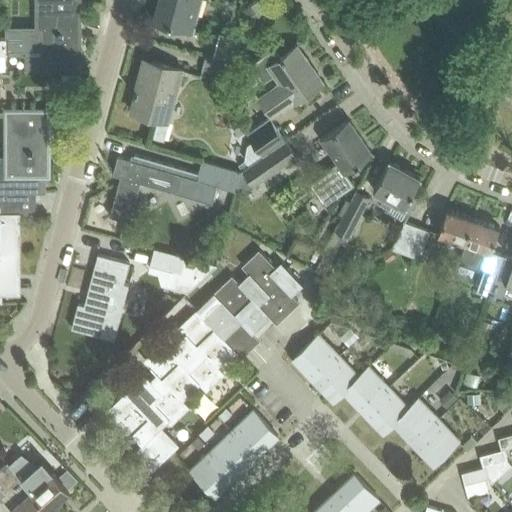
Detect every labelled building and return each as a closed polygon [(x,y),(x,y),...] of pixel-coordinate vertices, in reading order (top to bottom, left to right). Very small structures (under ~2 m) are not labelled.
[(77,54),(76,0),(12,0),(13,12),(41,12),(41,53),(26,53),(26,70),(65,69),(65,54),(77,54)] [(154,19),(193,29),(197,14),(200,0),(163,0),(158,19),(154,18),(154,19)] [(271,0),(256,0),(251,4),(258,15),(274,4),(271,0)] [(219,32),(213,55),(239,62),(240,37),(219,32)] [(323,81),(297,44),(281,55),(274,47),(251,63),(263,81),(275,73),(280,81),(260,95),(273,114),(293,100),(294,101),(323,81)] [(202,69),(239,79),(239,62),(213,55),(213,56),(205,54),(202,69)] [(135,93),(131,110),(150,115),(158,117),(168,120),(175,93),(182,68),(163,63),(144,58),(135,89),(134,89),(133,92),(135,93)] [(79,73),(61,73),(61,84),(79,84),(79,73)] [(72,98),(62,98),(62,108),(72,108),(72,98)] [(0,214),(17,214),(17,191),(36,190),(35,171),(45,171),(45,111),(9,111),(9,157),(0,156),(0,214)] [(271,117),(248,133),(252,140),(264,156),(287,139),(271,117)] [(326,202),(354,183),(346,171),(373,152),(349,118),(321,137),(338,162),(311,181),(326,202)] [(264,156),(249,166),(243,170),(254,185),(298,155),(287,139),(264,156)] [(249,166),(264,156),(252,140),(246,144),(244,159),(249,166)] [(121,175),(110,215),(129,220),(130,220),(141,181),(174,190),(212,202),(217,184),(235,189),(236,184),(237,182),(241,169),(202,158),(198,172),(135,153),(134,154),(133,159),(130,158),(118,155),(113,173),(121,175)] [(420,176),(390,159),(373,189),(383,194),(378,202),(386,206),(385,209),(404,220),(411,208),(419,195),(412,191),(420,176)] [(324,275),(342,240),(344,241),(369,196),(357,189),(313,269),(324,275)] [(450,236),(447,244),(462,249),(474,217),(447,207),(440,226),(438,232),(450,236)] [(17,214),(0,214),(0,301),(2,302),(2,293),(2,290),(2,274),(17,274),(17,214)] [(462,249),(459,258),(483,266),(475,290),(489,294),(495,276),(503,254),(491,250),(493,245),(500,226),(474,217),(462,249)] [(405,220),(391,247),(405,252),(418,224),(405,220)] [(430,229),(418,224),(405,252),(420,257),(430,229)] [(187,256),(154,247),(149,264),(182,273),(187,256)] [(214,291),(198,306),(200,308),(206,315),(205,316),(234,346),(233,347),(240,354),(258,336),(253,331),(257,328),(264,326),(267,318),(270,315),(275,320),(298,299),(291,291),(301,281),(283,262),(277,267),(261,250),(244,266),(251,274),(241,283),(234,277),(217,293),(214,291)] [(124,282),(130,261),(98,253),(84,304),(78,302),(72,327),(114,338),(129,283),(124,282)] [(511,256),(503,254),(495,276),(511,282),(511,256)] [(160,346),(145,360),(148,363),(150,365),(156,371),(157,372),(150,378),(163,392),(170,385),(181,396),(198,380),(205,388),(223,370),(216,363),(233,347),(234,346),(205,316),(206,315),(200,308),(181,326),(178,323),(161,339),(164,342),(160,346)] [(319,332),(293,357),(313,378),(339,353),(319,332)] [(359,375),(359,374),(339,353),(313,378),(334,399),(344,390),(359,375)] [(359,374),(359,375),(344,390),(364,410),(389,386),(369,364),(359,374)] [(125,392),(106,409),(114,418),(129,433),(133,429),(144,441),(136,448),(154,467),(164,458),(177,445),(158,424),(166,417),(170,421),(188,404),(181,396),(170,385),(163,392),(150,378),(131,397),(125,391),(125,392)] [(384,431),(394,422),(409,406),(389,386),(364,410),(384,431)] [(448,389),(439,398),(447,406),(456,397),(448,389)] [(394,422),(414,442),(439,418),(419,397),(409,406),(394,422)] [(254,408),(233,428),(257,454),(278,434),(254,408)] [(459,439),(445,424),(439,418),(414,442),(434,463),(459,439)] [(236,474),(257,454),(233,428),(211,449),(236,474)] [(511,432),(498,436),(501,448),(505,447),(511,445),(511,432)] [(505,447),(501,448),(480,454),(483,465),(486,466),(508,460),(505,447)] [(190,469),(215,494),(236,474),(211,449),(190,469)] [(11,508),(14,511),(43,511),(49,508),(22,478),(7,460),(0,466),(0,487),(4,492),(1,496),(11,507),(11,508)] [(42,460),(27,473),(22,478),(49,508),(69,489),(42,460)] [(489,477),(486,466),(483,465),(462,471),(468,496),(488,490),(485,478),(489,477)] [(355,472),(333,492),(352,511),(363,511),(379,497),(355,472)] [(352,511),(333,492),(312,511),(352,511)]
